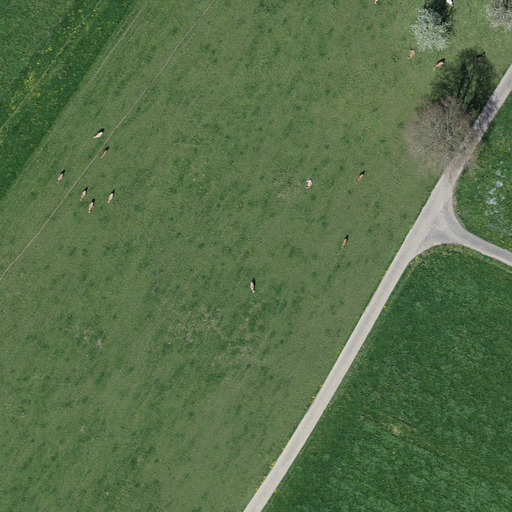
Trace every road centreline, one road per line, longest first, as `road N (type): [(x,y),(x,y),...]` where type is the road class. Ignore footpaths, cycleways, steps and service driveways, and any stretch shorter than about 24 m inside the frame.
road 1 (track): [(251,511),(425,221),(511,260)]
road 2 (residential): [(511,79),(425,221)]
